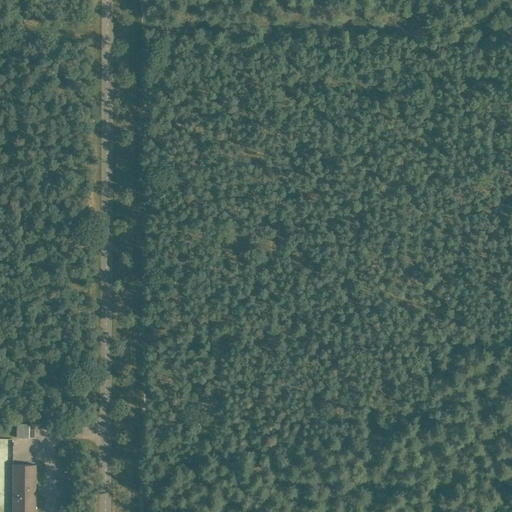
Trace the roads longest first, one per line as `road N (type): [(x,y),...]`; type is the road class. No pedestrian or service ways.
road 1 (track): [(142,0),(139,511)]
road 2 (unclassified): [(104,511),(107,0)]
road 3 (track): [(141,29),(511,28)]
